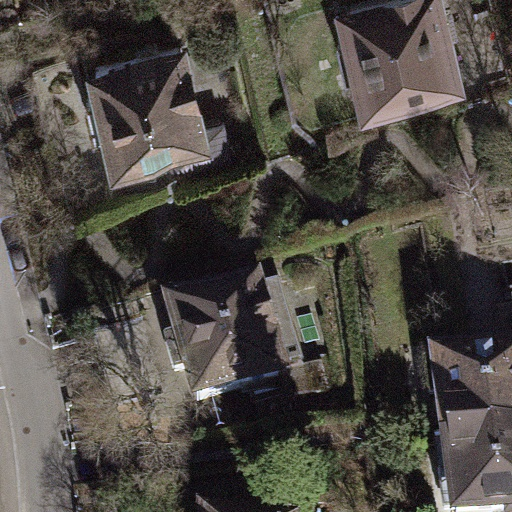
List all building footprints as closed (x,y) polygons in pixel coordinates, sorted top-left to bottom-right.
[(355,67),(363,101),(467,78),(450,0),(339,0),(346,29),(340,31),(348,69),(355,67)] [(113,161),(213,139),(188,32),(87,54),(113,161)] [(183,371),(194,406),(294,377),(290,366),(302,362),(278,280),(267,284),(263,270),(163,299),(174,337),(167,340),(177,373),(183,371)] [(511,339),(431,350),(442,434),(511,425),(511,339)] [(511,511),(511,425),(442,434),(451,511),(511,511)]
